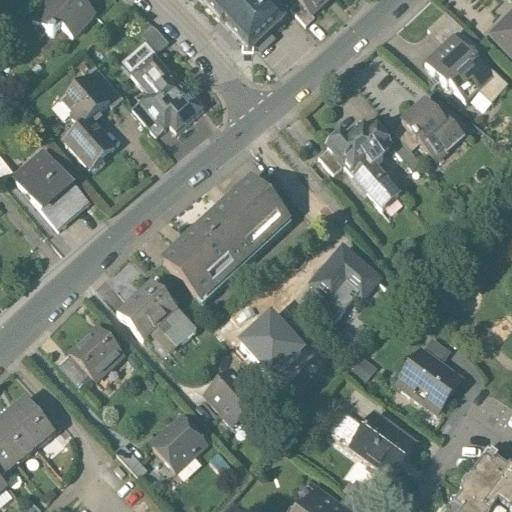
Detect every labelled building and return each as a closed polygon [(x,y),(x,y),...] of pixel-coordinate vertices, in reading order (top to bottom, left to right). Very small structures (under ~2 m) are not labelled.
[(81,0),(48,0),(29,20),(55,47),(92,11),(81,0)] [(199,0),(200,1),(198,3),(247,56),(283,24),(260,0),(199,0)] [(294,0),(310,17),(328,0),(294,0)] [(511,14),(485,41),(511,70),(511,68),(511,14)] [(488,87),(451,44),(422,68),(460,111),(488,87)] [(156,144),(195,113),(157,65),(131,85),(144,102),(131,113),(156,144)] [(60,114),(81,136),(62,153),(88,183),(117,158),(94,132),(115,112),(91,86),(60,114)] [(459,145),(422,105),(396,129),(433,169),(459,145)] [(321,169),(347,193),(366,175),(386,154),(360,129),(321,169)] [(0,180),(2,184),(15,174),(0,154),(0,180)] [(43,158),(13,182),(55,235),(86,210),(43,158)] [(251,169),(206,210),(248,256),(293,215),(251,169)] [(396,204),(366,175),(347,193),(377,223),(396,204)] [(202,297),(248,256),(206,210),(160,251),(202,297)] [(333,303),(345,287),(360,300),(381,275),(341,242),(322,264),(322,263),(307,282),(333,303)] [(144,338),(145,337),(166,356),(194,326),(175,308),(176,308),(147,278),(115,308),(144,338)] [(306,349),(278,312),(239,341),(267,378),(306,349)] [(123,354),(94,319),(60,347),(89,382),(123,354)] [(465,385),(419,350),(393,384),(439,419),(465,385)] [(264,398),(233,366),(201,397),(232,429),(264,398)] [(24,394),(6,410),(37,447),(55,432),(24,394)] [(6,410),(0,414),(0,440),(18,462),(37,447),(6,410)] [(418,447),(372,413),(345,447),(391,482),(418,447)] [(208,443),(184,418),(151,449),(174,474),(208,443)] [(0,477),(18,462),(0,440),(0,477)] [(511,460),(502,453),(475,492),(497,507),(511,485),(511,460)] [(352,467),(344,478),(363,491),(371,481),(352,467)] [(351,511),(315,485),(294,511),(351,511)] [(503,511),(511,501),(511,500),(511,485),(497,507),(503,511)] [(475,510),(474,511),(503,511),(497,507),(475,492),(467,504),(475,510)]
